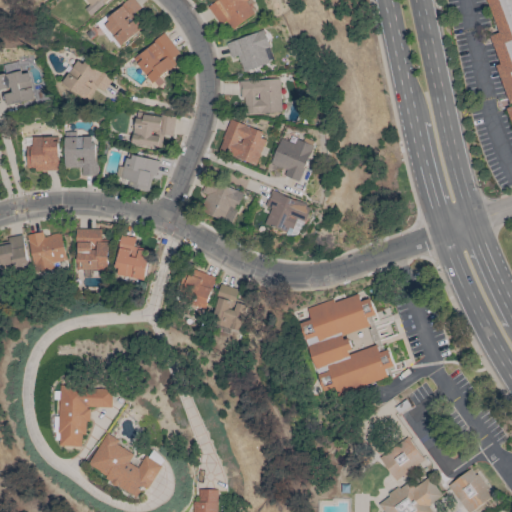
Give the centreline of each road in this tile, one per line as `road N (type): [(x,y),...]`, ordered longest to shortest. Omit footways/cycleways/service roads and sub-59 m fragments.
road 1 (residential): [(446,232),(328,272),(292,276),(243,263),(163,218),(130,209),(71,203),(0,213)]
road 2 (primary): [(385,0),(446,232),(511,374)]
road 3 (primary): [(511,313),(454,168),(416,0)]
road 4 (residential): [(175,0),(196,27),(211,84),(201,132),(163,218)]
